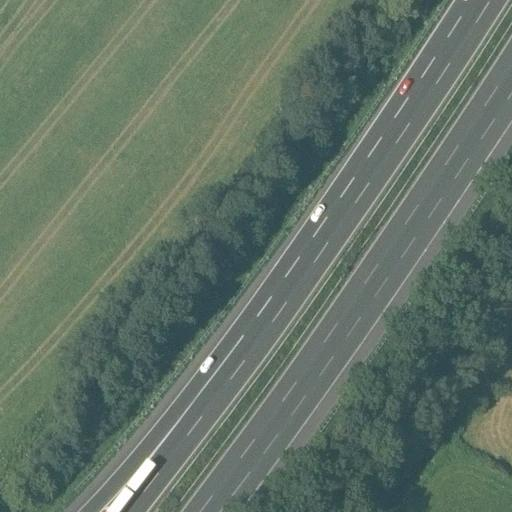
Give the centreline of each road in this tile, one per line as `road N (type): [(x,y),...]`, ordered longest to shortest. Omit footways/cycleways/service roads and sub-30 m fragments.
road 1 (motorway): [(248,458),(511,57)]
road 2 (motorway): [(348,218),(217,353),(93,511)]
road 3 (motorway): [(348,218),(132,511)]
road 4 (motorway): [(493,0),(348,218)]
